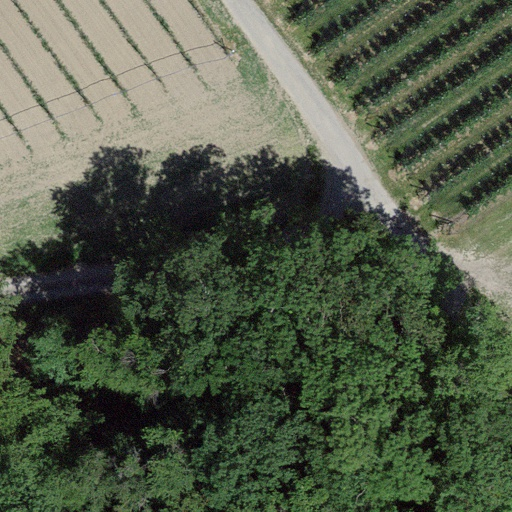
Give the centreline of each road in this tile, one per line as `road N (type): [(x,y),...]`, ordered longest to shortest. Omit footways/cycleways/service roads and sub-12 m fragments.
road 1 (track): [(511,408),(224,0)]
road 2 (track): [(369,206),(0,266)]
